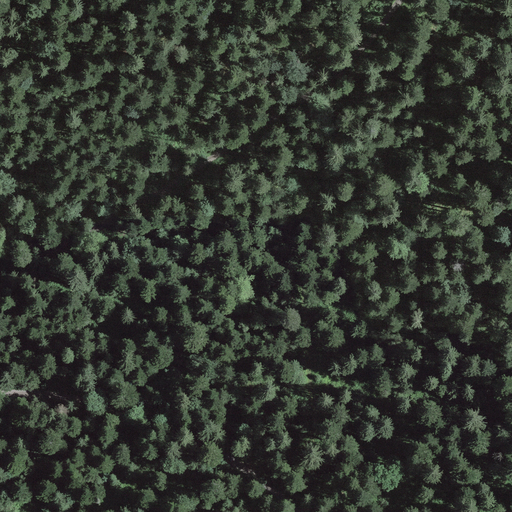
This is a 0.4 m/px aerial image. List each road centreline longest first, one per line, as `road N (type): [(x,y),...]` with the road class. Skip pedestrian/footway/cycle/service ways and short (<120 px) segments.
road 1 (track): [(0,290),(41,254),(168,187),(321,88),(395,0)]
road 2 (track): [(299,511),(209,445),(128,408),(53,391)]
